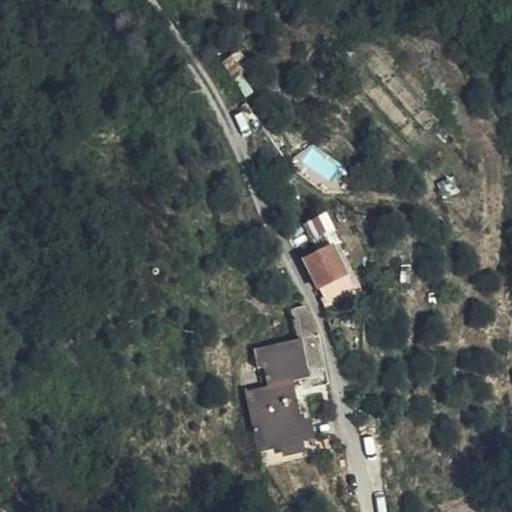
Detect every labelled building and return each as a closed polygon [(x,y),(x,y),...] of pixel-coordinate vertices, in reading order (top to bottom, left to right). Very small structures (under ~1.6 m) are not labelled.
[(329,182),(341,164),(311,144),(298,162),(329,182)] [(319,288),(323,286),(347,274),(333,246),(305,260),(319,288)] [(347,274),(323,286),(331,301),(354,289),(347,274)] [(295,381),(306,378),(310,377),(303,337),(256,351),(259,368),(264,367),(271,394),(249,400),(260,452),(317,439),(313,418),(303,420),(295,381)] [(313,418),(306,378),(295,381),(303,420),(313,418)]
